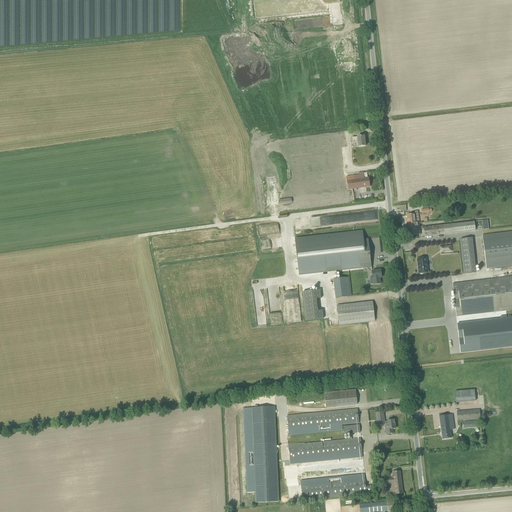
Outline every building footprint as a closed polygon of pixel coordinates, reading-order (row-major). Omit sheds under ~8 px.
[(325,0),(253,0),(253,1),(254,1),(254,5),(255,5),(256,9),(254,9),(255,17),(326,10),(325,0)] [(345,135),(270,143),(271,150),(332,143),(333,150),(339,149),(339,157),(273,163),(273,170),(344,162),(342,147),(346,147),(345,135)] [(365,146),(364,136),(352,138),(352,140),(357,140),(358,147),(365,146)] [(364,179),(363,172),(358,173),(359,175),(346,177),(348,190),(370,187),(369,178),(364,179)] [(346,223),(371,220),(370,214),(346,216),(346,223)] [(408,228),(419,226),(417,214),(415,214),(407,215),(408,228)] [(423,228),(424,237),(475,231),(474,222),(423,228)] [(409,236),(420,235),(419,226),(408,228),(409,236)] [(362,231),(295,239),(299,275),(371,267),(368,239),(363,240),(362,231)] [(511,232),(482,236),(486,269),(511,266),(511,232)] [(464,274),(476,273),(472,238),(460,239),(464,274)] [(423,274),(428,273),(426,258),(417,259),(419,274),(420,274),(422,274),(423,274)] [(379,278),(381,278),(381,270),(372,271),(373,278),(370,278),(370,284),(373,284),(374,285),(380,284),(379,278)] [(351,297),(348,277),(333,279),(335,299),(351,297)] [(511,310),(511,277),(452,285),(456,317),(511,310)] [(320,290),(302,292),(303,301),(321,298),(320,290)] [(336,306),(338,325),(374,321),(372,302),(336,306)] [(323,310),(304,313),(305,321),(324,319),(323,310)] [(500,319),(457,324),(460,353),(511,347),(511,317),(507,318),(506,316),(500,316),(500,319)] [(324,393),(325,408),(357,404),(356,390),(324,393)] [(455,392),(456,403),(475,402),(474,390),(455,392)] [(274,407),(252,408),(256,503),(278,502),(274,407)] [(358,423),(357,409),(287,416),(288,430),(358,423)] [(479,410),(456,411),(457,421),(470,420),(476,420),(480,419),(479,410)] [(384,425),(385,434),(393,433),(393,429),(395,429),(394,420),(384,421),(383,412),(376,413),(377,426),(384,425)] [(452,415),(439,416),(442,439),(452,438),(451,430),(455,430),(452,415)] [(360,432),(359,425),(335,427),(336,435),(351,434),(351,433),(360,432)] [(362,453),(360,438),(288,446),(289,460),(362,453)] [(336,461),(336,462),(297,465),(298,479),(364,473),(363,464),(360,464),(359,459),(336,461)] [(403,494),(400,472),(392,472),(393,478),(386,479),(387,483),(391,482),(393,495),(403,494)] [(370,486),(366,486),(365,479),(301,485),(302,500),(366,493),(366,492),(370,492),(370,486)] [(394,502),(360,505),(360,511),(381,511),(395,511),(394,502)]
